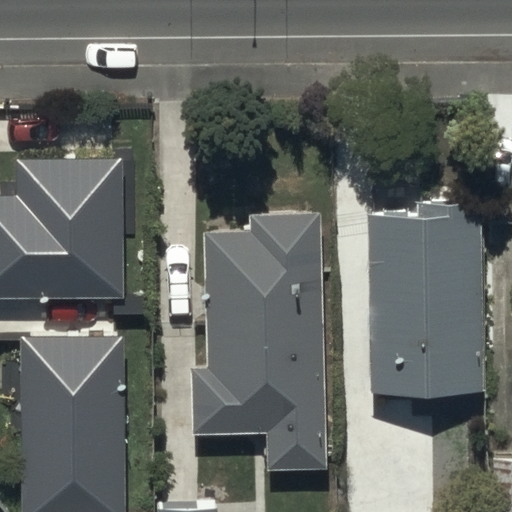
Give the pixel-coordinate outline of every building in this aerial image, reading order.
[(123,153),(16,154),(16,191),(0,191),(0,292),(123,291),(123,153)] [(357,397),(473,397),(472,203),(407,203),(407,217),(356,217),(357,397)] [(310,478),(309,222),(242,222),(242,235),(194,236),(194,373),(182,374),(182,458),(251,458),(251,478),(310,478)] [(126,511),(124,332),(22,334),(24,511),(126,511)] [(482,511),(511,511),(511,467),(482,468),(482,511)]
